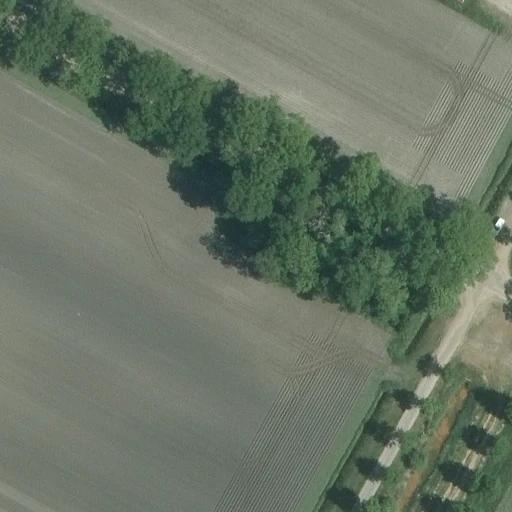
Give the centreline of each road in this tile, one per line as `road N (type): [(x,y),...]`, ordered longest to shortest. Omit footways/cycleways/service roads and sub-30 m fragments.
road 1 (track): [(482,283),(0,16)]
road 2 (unclassified): [(356,511),(482,283)]
